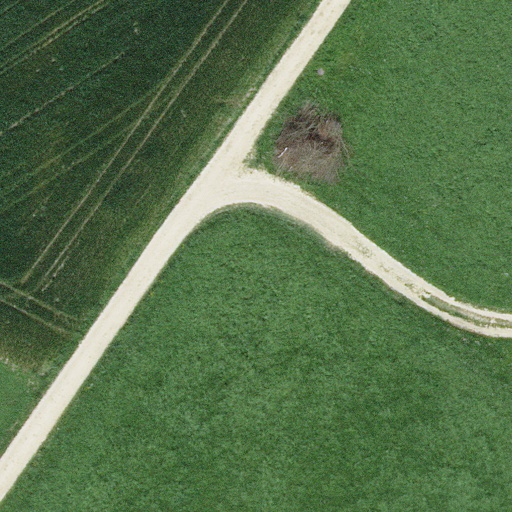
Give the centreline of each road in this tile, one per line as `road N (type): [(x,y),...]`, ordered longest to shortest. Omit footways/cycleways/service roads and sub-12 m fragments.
road 1 (track): [(337,0),(0,471)]
road 2 (track): [(205,191),(262,190),(428,299),(491,324),(511,323)]
